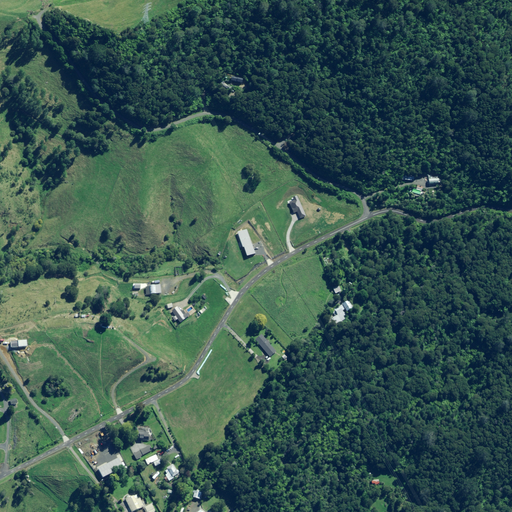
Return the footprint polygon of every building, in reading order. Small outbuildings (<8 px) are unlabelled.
[(437,174),(428,175),(430,185),(439,184),(437,174)] [(159,293),(158,286),(149,287),(150,295),(159,293)] [(353,310),(349,302),(342,305),(347,313),(353,310)] [(344,311),(342,306),(334,310),(338,316),(332,320),(333,323),(335,322),(337,327),(343,324),(342,322),(345,321),(343,318),(345,317),(342,312),(344,311)] [(181,313),(177,308),(172,312),(175,317),(173,319),(175,322),(178,320),(180,323),(188,318),(183,311),(181,313)] [(276,353),(262,335),(255,341),(270,358),(276,353)] [(148,441),(148,430),(143,430),(143,432),(138,432),(138,435),(140,435),(139,440),(144,440),(144,441),(148,441)] [(152,451),(149,446),(133,455),(136,460),(141,458),(141,457),(152,451)] [(158,460),(156,455),(149,459),(151,463),(158,460)] [(124,466),(119,457),(98,468),(103,477),(124,466)] [(178,470),(176,471),(173,465),(167,469),(168,470),(165,472),(167,475),(165,476),(166,478),(164,479),(165,481),(167,479),(169,482),(174,479),(173,478),(180,474),(178,470)] [(202,492),(195,490),(193,497),(200,499),(200,496),(201,496),(202,492)] [(133,495),(125,498),(130,511),(131,511),(145,506),(140,497),(135,498),(133,495)] [(152,503),(144,507),(146,511),(155,511),(156,511),(152,503)]
